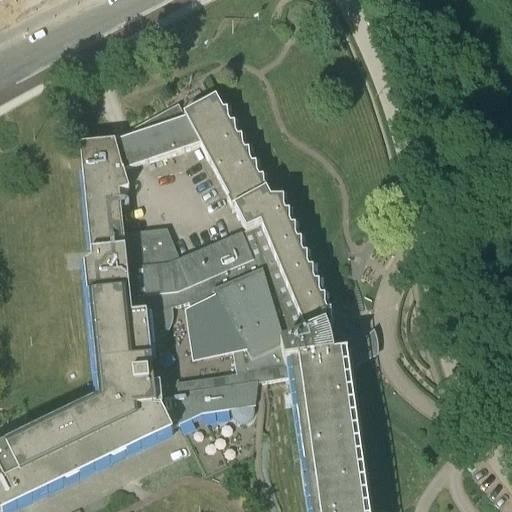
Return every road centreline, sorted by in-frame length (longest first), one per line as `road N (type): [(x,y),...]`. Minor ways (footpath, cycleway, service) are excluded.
road 1 (residential): [(347,0),(397,124),(460,399),(511,486)]
road 2 (secondary): [(21,65),(144,0)]
